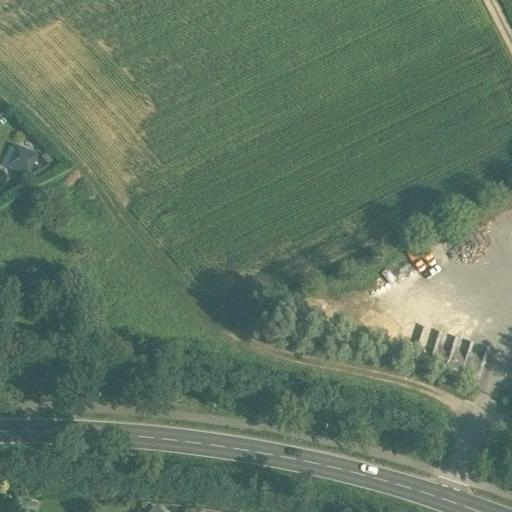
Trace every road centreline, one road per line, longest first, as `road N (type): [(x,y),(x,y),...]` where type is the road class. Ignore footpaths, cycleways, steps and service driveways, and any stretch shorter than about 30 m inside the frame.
road 1 (track): [(471,421),(451,404),(248,345),(0,81)]
road 2 (primary): [(475,511),(335,470),(89,433),(0,433)]
road 3 (track): [(447,500),(471,421),(511,429)]
